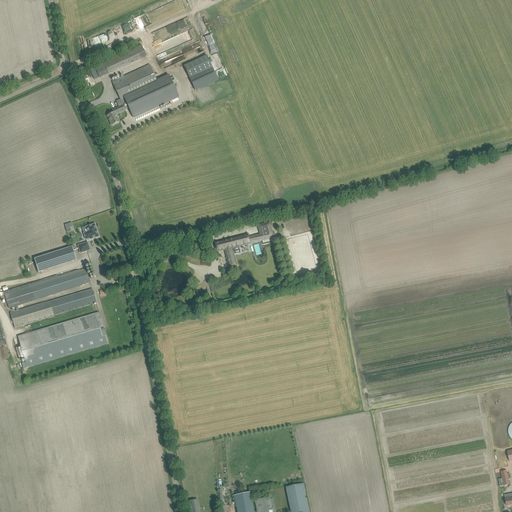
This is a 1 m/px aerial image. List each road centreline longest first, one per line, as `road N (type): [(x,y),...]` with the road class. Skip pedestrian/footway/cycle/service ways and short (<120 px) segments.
road 1 (unclassified): [(181,511),(113,181),(64,65),(51,0)]
road 2 (track): [(220,0),(142,35),(151,58),(106,79),(112,94),(84,109)]
